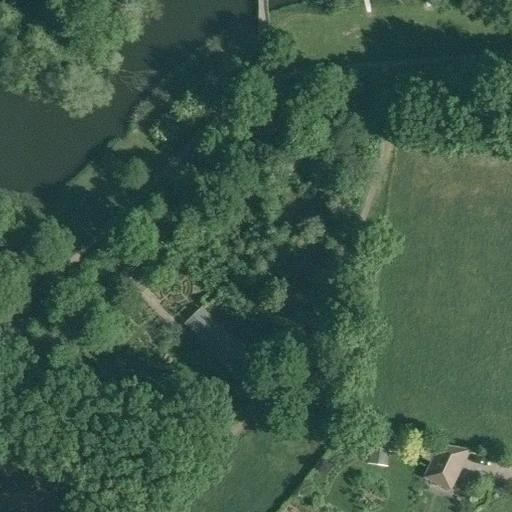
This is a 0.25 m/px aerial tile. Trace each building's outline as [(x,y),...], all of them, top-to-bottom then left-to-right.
[(312,153),(300,141),(277,164),(289,176),(312,153)] [(235,378),(254,361),(202,307),(184,324),(235,378)] [(368,464),(387,466),(389,452),(396,453),(397,443),(364,439),(363,448),(369,449),(368,464)] [(467,451),(441,447),(438,452),(427,447),(422,459),(433,464),(426,477),(449,489),(467,451)] [(64,511),(67,510),(54,492),(58,489),(40,464),(0,489),(0,496),(9,511),(14,508),(16,511),(64,511)] [(104,511),(112,507),(96,483),(76,497),(86,511),(104,511)]
